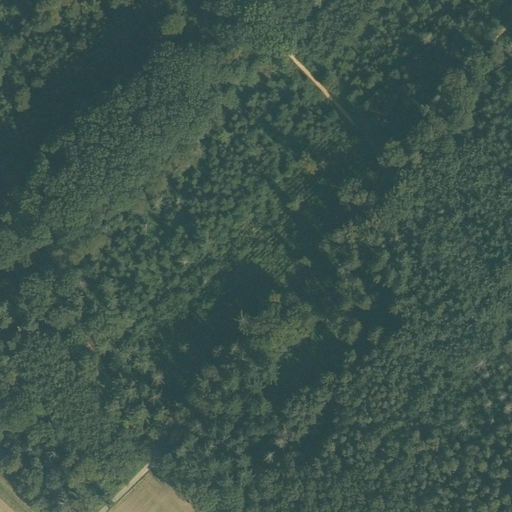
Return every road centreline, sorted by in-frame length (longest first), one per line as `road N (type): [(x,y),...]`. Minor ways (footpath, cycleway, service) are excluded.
road 1 (track): [(511,22),(157,457)]
road 2 (track): [(0,191),(157,457)]
road 3 (track): [(238,0),(395,161)]
